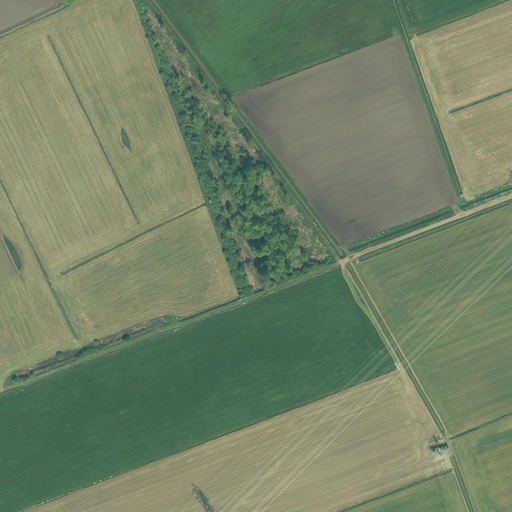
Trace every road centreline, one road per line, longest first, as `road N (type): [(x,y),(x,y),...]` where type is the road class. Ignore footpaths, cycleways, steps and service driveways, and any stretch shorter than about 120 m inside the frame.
road 1 (track): [(343,261),(0,392)]
road 2 (track): [(151,0),(343,261)]
road 3 (track): [(511,197),(343,261)]
